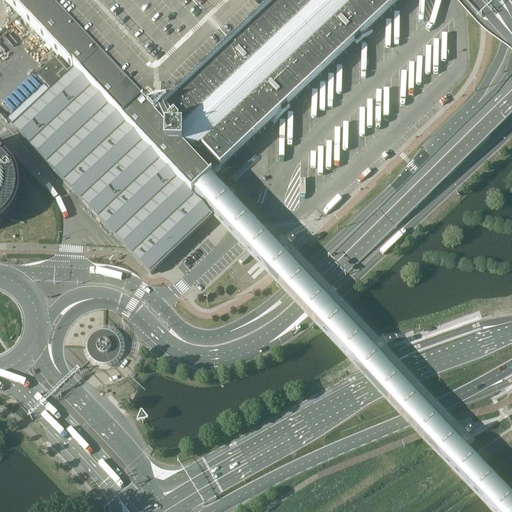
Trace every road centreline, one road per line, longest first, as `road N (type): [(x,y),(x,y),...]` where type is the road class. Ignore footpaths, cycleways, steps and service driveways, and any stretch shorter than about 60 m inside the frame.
road 1 (primary): [(511,334),(403,372),(163,504)]
road 2 (primary): [(214,511),(511,366)]
road 3 (unclassified): [(163,504),(30,349)]
road 4 (unclassified): [(8,368),(139,511)]
